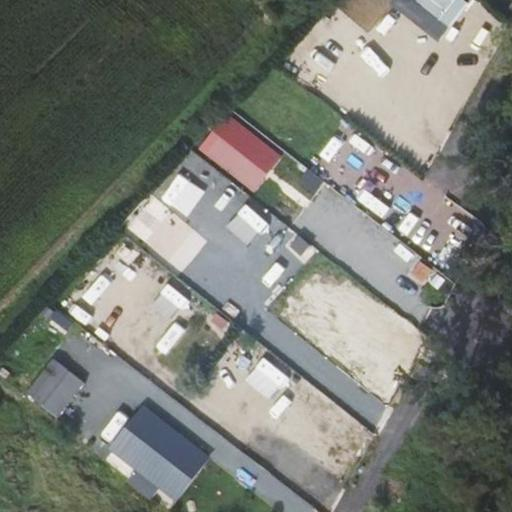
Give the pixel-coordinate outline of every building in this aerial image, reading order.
[(397,0),(394,6),(444,39),(470,0),(397,0)] [(231,112),(201,148),(257,193),(286,157),(231,112)] [(323,157),(343,173),(356,157),(337,141),(323,157)] [(180,275),(212,240),(159,192),(127,227),(180,275)] [(57,358),(29,392),(62,419),(90,384),(57,358)] [(268,389),(273,375),(253,367),(248,381),(268,389)] [(300,394),(283,416),(308,435),(325,412),(300,394)] [(177,503),(215,460),(150,403),(112,446),(177,503)] [(284,511),(316,511),(320,505),(280,484),(269,504),(284,511)]
